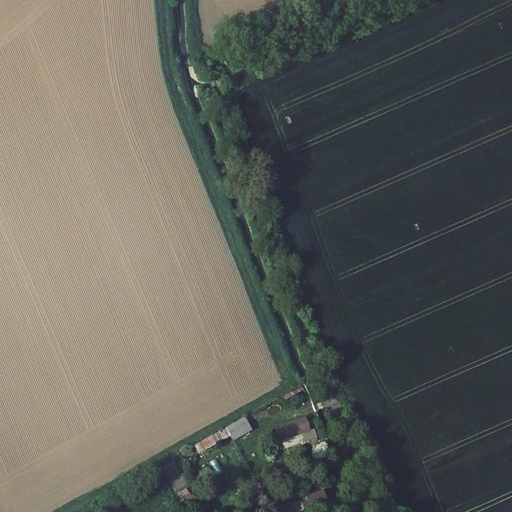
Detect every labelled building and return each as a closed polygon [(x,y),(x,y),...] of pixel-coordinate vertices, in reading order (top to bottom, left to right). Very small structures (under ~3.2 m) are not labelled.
[(226,69),(230,78),(250,70),(247,62),(226,69)] [(246,419),(193,444),(198,454),(230,438),(232,441),(252,432),(246,419)] [(302,421),(268,432),(275,452),(290,447),(287,439),(306,432),(302,421)] [(293,511),(304,511),(327,502),(322,490),(290,505),(293,511)] [(276,511),(292,511),(289,502),(275,508),(276,511)]
